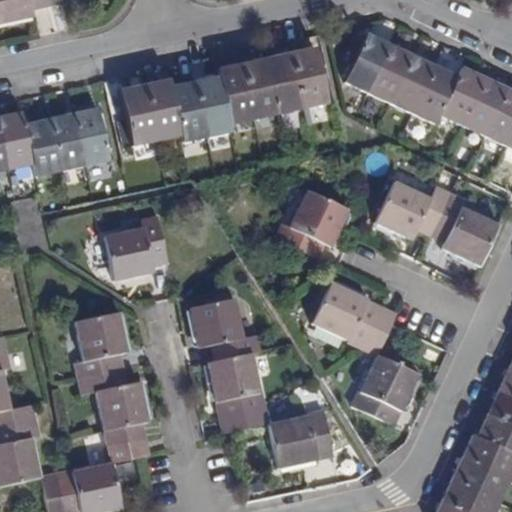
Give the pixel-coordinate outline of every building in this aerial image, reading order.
[(0,0),(0,21),(33,14),(32,9),(29,0),(0,0)] [(29,0),(32,9),(47,5),(46,0),(29,0)] [(366,94),(388,46),(365,35),(362,43),(353,39),(347,51),(356,55),(343,83),(366,94)] [(388,104),(411,57),(388,46),(366,94),(388,104)] [(301,110),(327,104),(314,49),(289,54),(301,110)] [(276,115),(301,110),(289,54),(265,60),(276,115)] [(411,115),(433,67),(411,57),(388,104),(411,115)] [(252,121),(276,115),(265,60),(240,65),(252,121)] [(228,126),(252,121),(240,65),(216,71),(217,78),(228,126)] [(438,116),(456,78),(433,67),(411,115),(434,126),(438,116)] [(461,127),(483,79),(460,69),(456,78),(438,116),(461,127)] [(205,138),(229,133),(228,126),(217,78),(193,84),(205,138)] [(483,137),(505,89),(483,79),(461,127),(483,137)] [(155,142),(180,136),(170,88),(168,81),(143,86),(155,142)] [(181,144),(205,138),(193,84),(170,88),(180,136),(181,144)] [(130,147),(155,142),(143,86),(118,92),(130,147)] [(506,147),(511,133),(511,92),(505,89),(483,137),(506,147)] [(83,167),(108,161),(97,110),(72,115),(83,167)] [(34,178),(59,172),(48,121),(29,125),(26,112),(20,114),(31,165),(34,178)] [(0,137),(7,171),(31,165),(20,114),(0,117),(0,137)] [(59,172),(83,167),(72,115),(48,121),(59,172)] [(435,188),(430,200),(415,193),(392,182),(373,224),(411,242),(416,231),(430,238),(450,194),(435,188)] [(329,248),(347,211),(306,192),(288,229),(281,225),(274,240),(317,262),(324,246),(329,248)] [(478,268),(497,226),(460,209),(464,201),(450,194),(430,238),(444,244),(441,250),(478,268)] [(151,267),(167,263),(157,218),(142,221),(143,229),(103,238),(112,282),(152,273),(151,267)] [(361,351),(381,308),(329,283),(310,324),(347,341),(346,343),(361,351)] [(256,336),(242,338),(233,299),(189,309),(198,349),(210,347),(213,362),(252,353),(259,351),(256,336)] [(376,356),(396,315),(381,308),(361,351),(376,357),(376,356)] [(120,355),(126,354),(118,313),(73,323),(82,362),(74,364),(77,380),(123,370),(120,355)] [(218,419),(264,409),(252,353),(213,362),(207,363),(218,419)] [(1,371),(9,370),(6,354),(0,354),(0,412),(9,410),(1,371)] [(393,427),(417,375),(376,356),(376,357),(359,393),(357,392),(350,407),(393,427)] [(141,424),(147,423),(139,383),(127,385),(123,370),(77,380),(80,396),(94,393),(103,432),(141,424)] [(511,399),(511,372),(507,370),(497,392),(511,399)] [(511,426),(511,399),(497,392),(486,414),(511,426)] [(0,428),(35,421),(32,406),(9,410),(0,412),(0,428)] [(268,425),(264,409),(218,419),(222,435),(268,425)] [(276,469),(333,457),(323,411),(305,415),(305,417),(268,425),(267,425),(276,469)] [(511,426),(486,414),(476,438),(511,454),(511,426)] [(39,438),(35,421),(0,428),(0,487),(40,479),(39,478),(31,440),(39,438)] [(144,440),(141,424),(103,432),(106,449),(144,440)] [(90,462),(106,459),(101,435),(85,439),(90,462)] [(509,481),(511,474),(511,454),(476,438),(472,435),(461,459),(509,481)] [(148,457),(144,440),(106,449),(109,465),(111,465),(139,458),(148,457)] [(498,504),(509,481),(461,459),(450,481),(498,504)] [(104,511),(120,509),(111,465),(109,465),(71,473),(71,471),(55,474),(62,511),(104,511)] [(46,511),(62,511),(55,474),(39,478),(40,479),(46,511)] [(457,511),(494,511),(498,504),(450,481),(440,504),(457,511)]
